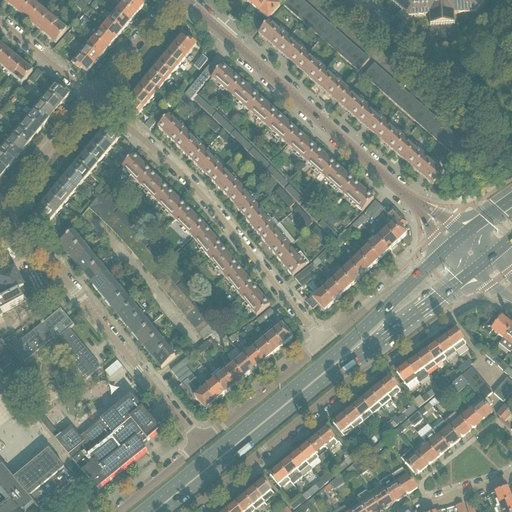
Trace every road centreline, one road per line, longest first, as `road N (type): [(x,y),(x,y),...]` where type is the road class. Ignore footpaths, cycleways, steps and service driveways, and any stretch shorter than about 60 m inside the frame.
road 1 (primary): [(406,286),(141,511)]
road 2 (residential): [(89,98),(206,199),(322,343)]
road 3 (residential): [(199,442),(57,271),(0,220)]
road 4 (tertiary): [(407,197),(186,0)]
road 5 (primary): [(166,511),(363,352)]
road 6 (residential): [(193,511),(357,379),(363,352)]
road 7 (residential): [(322,343),(199,442)]
road 8 (residential): [(0,208),(89,98)]
road 9 (residential): [(89,98),(185,0)]
road 10 (primary): [(363,352),(471,272)]
